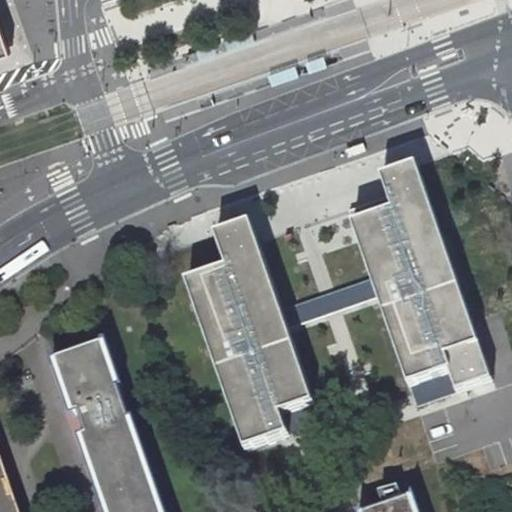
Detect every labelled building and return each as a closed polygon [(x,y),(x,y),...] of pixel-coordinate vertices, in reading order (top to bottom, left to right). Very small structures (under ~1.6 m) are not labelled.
[(417,168),(384,180),(385,183),(391,199),(350,213),(414,395),(448,383),(488,369),(476,335),(417,168)] [(230,270),(188,284),(246,452),(281,440),(320,427),(314,408),(294,346),(260,245),(253,227),(253,225),(217,237),(230,270)] [(157,511),(100,346),(61,359),(114,511),(157,511)] [(21,511),(0,450),(0,511),(21,511)] [(411,511),(407,501),(374,511),(411,511)]
